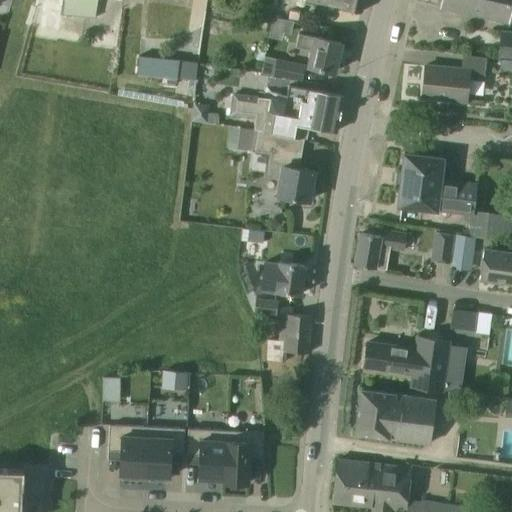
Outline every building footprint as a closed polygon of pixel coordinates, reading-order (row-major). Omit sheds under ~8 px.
[(59,0),(57,16),(61,17),(95,20),(98,0),(59,0)] [(363,0),(302,0),(306,1),(348,9),(347,10),(361,12),(363,0)] [(511,0),(442,0),(440,7),(508,22),(510,15),(511,15),(511,0)] [(301,12),(291,10),(290,20),(299,22),(301,12)] [(274,17),(270,33),(290,38),(294,22),(274,17)] [(511,31),(501,31),(499,55),(511,56),(511,31)] [(342,43),(300,33),(296,47),(312,51),(308,67),(334,73),(342,43)] [(256,58),(264,60),(267,50),(259,48),(256,58)] [(485,57),(462,55),(461,69),(425,66),(422,98),(466,102),(468,80),(484,81),(485,57)] [(138,58),(138,59),(136,75),(177,79),(178,63),(179,62),(138,58)] [(305,65),(277,59),(273,75),(301,82),(305,65)] [(511,61),(500,60),(499,73),(511,73),(511,61)] [(254,130),(259,131),(304,139),(306,126),(337,131),(344,96),(289,86),(286,102),(233,93),(229,116),(256,120),(254,130)] [(217,126),(218,116),(208,114),(207,124),(217,126)] [(238,149),(240,128),(229,126),(227,148),(238,149)] [(299,169),(304,139),(259,131),(255,151),(253,151),(250,169),(266,172),(265,176),(281,179),(278,195),(310,201),(315,171),(299,169)] [(472,214),(476,182),(441,178),(443,158),(404,153),(402,172),(396,171),(394,185),(400,185),(398,206),(437,211),(437,210),(472,214)] [(511,217),(489,215),(487,239),(509,241),(511,217)] [(406,234),(385,231),(385,237),(360,234),(355,265),(386,270),(389,248),(404,250),(406,234)] [(455,235),(435,232),(431,261),(451,264),(452,257),(455,236),(455,235)] [(455,236),(452,257),(471,259),(475,239),(455,236)] [(511,253),(485,250),(481,280),(511,284),(511,253)] [(279,265),(265,263),(262,289),(301,295),(305,266),(279,262),(279,265)] [(352,315),(380,316),(381,294),(353,293),(352,315)] [(278,301),(256,297),(254,312),(276,315),(278,301)] [(453,309),(449,332),(474,335),(477,312),(453,309)] [(311,316),(310,316),(282,314),(280,341),(268,340),(267,359),(282,361),(283,351),(308,353),(311,316)] [(450,340),(419,336),(417,350),(367,343),(364,366),(414,373),(412,388),(443,392),(450,340)] [(175,367),(175,387),(187,388),(188,368),(175,367)] [(102,376),(103,402),(121,402),(121,375),(102,376)] [(435,401),(362,390),(355,433),(429,444),(435,401)] [(139,476),(145,476),(147,427),(110,425),(108,450),(121,450),(120,475),(123,475),(122,479),(139,480),(139,476)] [(185,428),(147,427),(145,476),(150,476),(150,480),(167,481),(167,477),(170,477),(171,453),(184,454),(185,428)] [(226,431),(188,429),(187,454),(200,454),(199,481),(224,482),(226,431)] [(264,432),(226,431),(224,482),(248,483),(250,457),(262,458),(264,432)] [(421,502),(405,500),(409,468),(336,460),(331,501),(372,506),(371,511),(390,511),(391,508),(408,510),(407,511),(466,511),(467,507),(421,500),(421,502)] [(22,511),(24,470),(0,469),(0,511),(22,511)]
